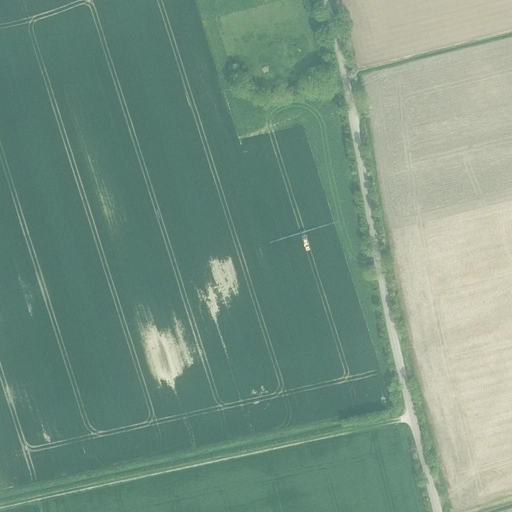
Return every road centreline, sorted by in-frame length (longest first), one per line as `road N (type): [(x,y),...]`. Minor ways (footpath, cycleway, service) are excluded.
road 1 (unclassified): [(436,511),(324,0)]
road 2 (track): [(411,416),(0,506)]
